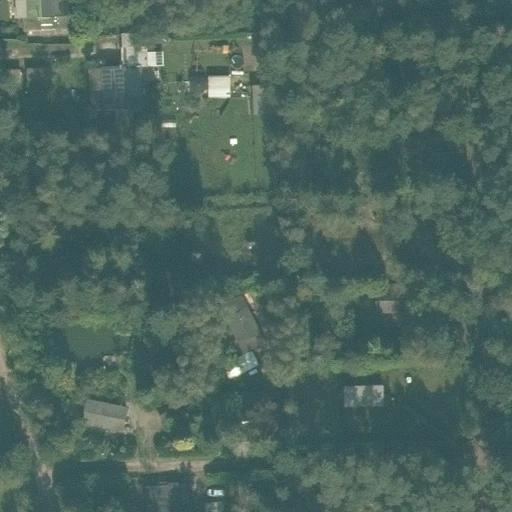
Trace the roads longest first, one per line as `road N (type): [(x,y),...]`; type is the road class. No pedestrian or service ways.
road 1 (track): [(464,31),(484,511)]
road 2 (track): [(41,475),(511,459)]
road 3 (track): [(41,475),(0,344)]
